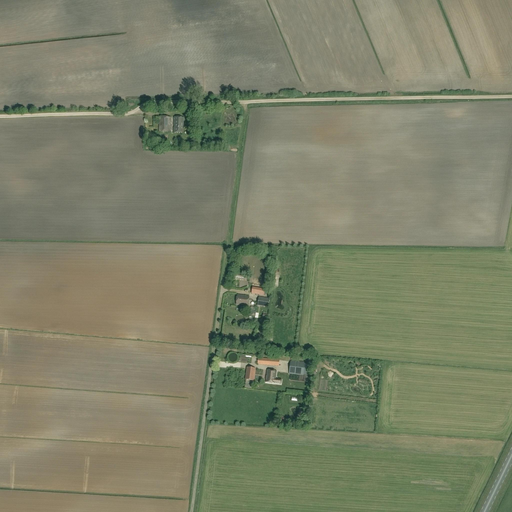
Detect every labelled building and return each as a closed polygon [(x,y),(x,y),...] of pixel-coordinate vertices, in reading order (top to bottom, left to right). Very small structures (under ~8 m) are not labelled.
[(158,118),(158,133),(169,133),(170,118),(158,118)] [(183,133),(183,118),(173,118),(173,133),(183,133)] [(255,295),(265,296),(265,292),(270,292),(270,289),(265,288),(265,291),(256,290),(255,295)] [(235,305),(247,307),(248,297),(236,295),(235,305)] [(258,297),(258,302),(257,306),(267,308),(269,299),(258,297)] [(302,375),(304,364),(304,363),(290,361),(289,374),(302,375)] [(245,380),(254,381),(255,369),(247,368),(245,380)] [(275,379),(276,372),(267,370),(265,383),(273,384),(280,385),(281,380),(275,379)]
